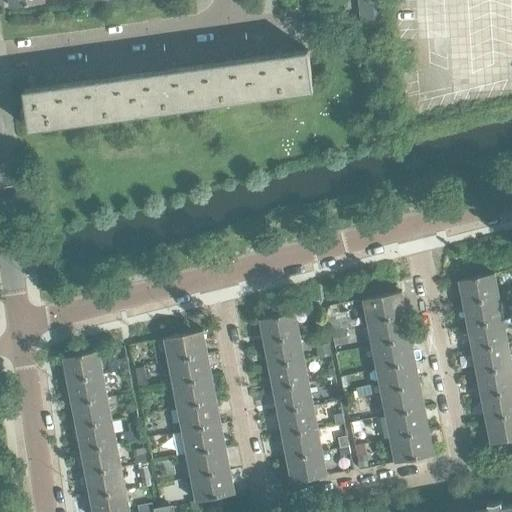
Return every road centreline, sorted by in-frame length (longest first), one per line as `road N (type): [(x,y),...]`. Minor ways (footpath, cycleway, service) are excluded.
road 1 (residential): [(280,511),(442,475),(454,462),(414,237)]
road 2 (residential): [(219,281),(264,511)]
road 3 (residential): [(0,54),(231,24)]
road 4 (residential): [(219,281),(414,237)]
road 5 (residential): [(25,324),(219,281)]
road 6 (residential): [(40,511),(18,355)]
road 7 (residential): [(25,324),(0,191)]
road 8 (residential): [(231,24),(342,13),(341,0)]
